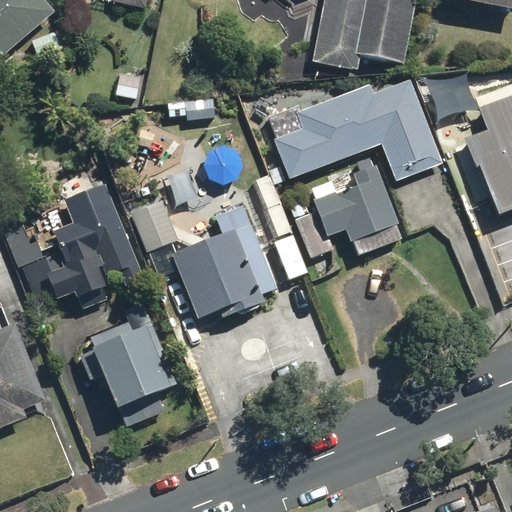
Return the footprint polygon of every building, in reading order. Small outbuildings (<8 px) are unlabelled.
[(0,0),(0,64),(51,18),(34,0),(0,0)] [(147,0),(95,0),(95,4),(146,13),(147,0)] [(323,0),(311,69),(355,77),(358,60),(402,68),(412,0),(323,0)] [(511,0),(446,0),(446,8),(511,15),(511,0)] [(62,27),(29,46),(38,63),(72,44),(62,27)] [(143,78),(117,76),(115,101),(141,103),(143,78)] [(270,143),(280,167),(286,184),(379,148),(394,187),(441,168),(407,83),(372,97),(368,88),(292,118),(297,129),(298,132),(270,143)] [(511,104),(481,115),(489,137),(472,143),(498,217),(511,212),(511,104)] [(403,242),(383,191),(375,169),(370,171),(367,162),(354,167),(358,176),(351,178),(355,189),(334,198),(329,185),(309,192),(313,203),(309,205),(313,215),(294,223),(309,262),(329,254),(324,242),(344,234),(354,260),(403,242)] [(249,184),(261,214),(280,207),(269,177),(249,184)] [(16,272),(20,270),(36,311),(68,298),(71,306),(103,293),(100,285),(135,271),(101,187),(61,203),(70,225),(50,233),(44,217),(5,233),(13,253),(9,254),(16,272)] [(275,294),(240,207),(213,218),(222,240),(182,255),(162,205),(129,218),(155,283),(174,275),(195,326),(230,312),(233,319),(263,307),(261,300),(275,294)] [(291,235),(280,207),(261,214),(271,242),(291,235)] [(123,325),(121,325),(86,339),(90,349),(72,356),(81,377),(94,372),(112,418),(152,402),(165,397),(147,354),(157,350),(149,329),(128,338),(123,325)] [(21,414),(45,404),(14,326),(0,331),(0,430),(24,422),(21,414)]
